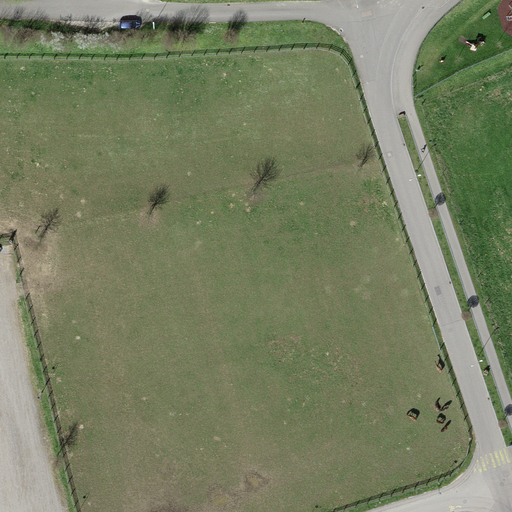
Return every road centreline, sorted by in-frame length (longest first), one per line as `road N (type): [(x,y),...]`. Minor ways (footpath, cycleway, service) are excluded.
road 1 (residential): [(392,36),(380,85),(497,480)]
road 2 (residential): [(392,36),(322,15),(0,13)]
